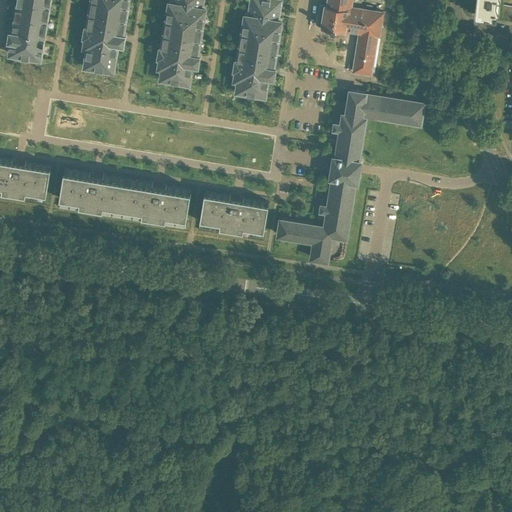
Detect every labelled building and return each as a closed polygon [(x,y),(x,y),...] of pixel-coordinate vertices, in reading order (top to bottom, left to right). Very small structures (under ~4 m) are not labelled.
[(41,58),(50,0),(17,0),(13,29),(10,29),(8,39),(11,39),(9,53),(41,58)] [(91,0),(87,26),(85,25),(83,36),(85,36),(84,46),(88,46),(85,65),(114,70),(118,42),(124,43),(126,32),(124,32),(129,0),(91,0)] [(200,53),(198,52),(206,7),(202,6),(202,0),(173,0),(173,1),(169,1),(162,46),(160,46),(158,57),(160,57),(159,66),(162,67),(160,77),(190,82),(193,63),(199,64),(200,53)] [(281,0),(251,0),(249,14),(245,13),(238,59),(235,58),(234,69),(236,70),(234,79),(238,79),(236,90),(265,95),(269,75),(274,76),(276,65),(274,65),(282,19),(278,19),(281,0)] [(351,6),(351,0),(328,0),(328,4),(326,4),(326,5),(320,4),(317,24),(322,25),(322,26),(331,28),(331,29),(336,30),(336,28),(345,30),(345,28),(360,30),(353,70),(371,73),(378,33),(379,33),(383,11),(351,6)] [(476,0),(476,11),(495,14),(496,14),(496,13),(497,13),(498,10),(498,9),(500,8),(497,0),(476,0)] [(502,14),(496,14),(495,14),(495,19),(511,20),(511,4),(503,4),(502,14)] [(330,127),(333,128),(340,129),(336,154),(334,154),(334,156),(333,165),(331,175),(333,175),(328,203),(322,202),(321,209),(327,210),(325,224),(281,217),(278,234),(314,240),(311,256),(328,259),(332,234),(347,236),(356,179),(358,179),(360,169),(362,158),(359,158),(366,116),(366,113),(377,114),(377,116),(421,123),(424,101),(413,99),(414,93),(398,91),(397,97),(391,96),(392,88),(366,84),(365,90),(350,88),(346,112),(343,112),(343,115),(332,114),(330,127)] [(265,227),(269,201),(205,190),(191,188),(65,168),(51,165),(0,157),(0,183),(3,184),(2,189),(26,193),(27,188),(47,192),(60,194),(81,197),(80,202),(104,205),(105,201),(143,207),(143,212),(167,216),(167,211),(187,215),(201,217),(221,220),(220,225),(244,228),(245,224),(265,227)]
